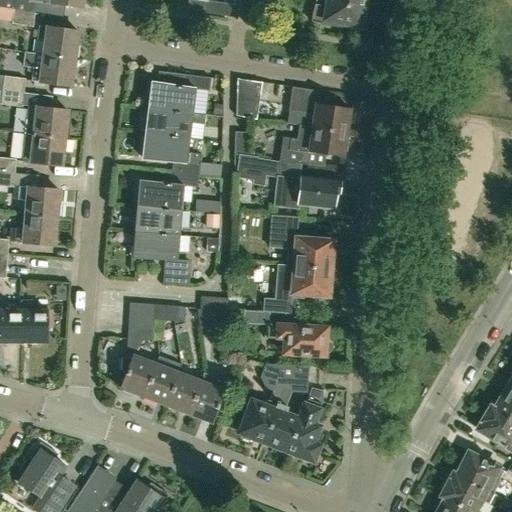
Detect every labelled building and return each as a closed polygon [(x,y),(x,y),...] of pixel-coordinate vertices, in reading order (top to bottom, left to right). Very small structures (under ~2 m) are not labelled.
[(0,0),(0,8),(14,10),(14,11),(35,14),(36,0),(0,0)] [(83,0),(42,0),(42,2),(82,8),(83,0)] [(207,0),(188,0),(187,10),(194,12),(194,11),(219,16),(228,17),(230,5),(221,3),(220,4),(208,1),(207,0)] [(361,27),(366,0),(330,0),(330,5),(317,2),(313,20),(344,26),(345,23),(361,27)] [(33,27),(35,14),(14,11),(12,24),(33,27)] [(46,41),(45,55),(75,60),(76,57),(78,31),(39,26),(37,40),(46,41)] [(71,87),(75,60),(45,55),(25,53),(24,57),(23,67),(34,68),(32,81),(71,87)] [(185,74),(185,75),(183,87),(152,83),(149,107),(192,113),(195,88),(208,90),(210,77),(185,74)] [(3,90),(24,93),(25,80),(5,77),(4,83),(3,90)] [(237,117),(247,118),(249,82),(237,80),(237,117)] [(262,83),(249,82),(247,118),(257,120),(262,83)] [(309,114),(307,127),(346,133),(347,128),(348,128),(350,116),(348,116),(349,109),(332,106),(334,98),(318,96),(319,92),(292,88),(288,111),(309,114)] [(2,103),(2,105),(22,107),(22,106),(24,94),(24,93),(3,90),(2,103)] [(27,119),(25,133),(65,138),(68,110),(51,108),(28,106),(27,119)] [(149,107),(145,133),(188,138),(190,122),(204,124),(205,115),(192,113),(149,107)] [(297,140),(283,137),(279,162),(287,164),(294,165),(295,163),(300,164),(308,165),(310,152),(343,157),(343,153),(347,151),(348,142),(345,140),(346,133),(307,127),(300,125),(297,140)] [(240,156),(248,156),(248,133),(235,132),(234,155),(239,156),(240,156)] [(22,162),(61,166),(65,138),(25,133),(22,162)] [(188,138),(145,133),(142,158),(174,162),(172,173),(198,176),(199,165),(185,163),(188,138)] [(257,159),(257,158),(248,156),(240,156),(239,156),(237,178),(252,180),(251,185),(263,186),(264,177),(277,178),(274,206),(298,209),(298,204),(323,207),(323,210),(335,211),(336,200),(333,199),(334,193),(337,193),(338,182),(301,177),(300,180),(297,180),(300,164),(295,163),(294,165),(287,164),(279,162),(257,159)] [(0,172),(15,174),(16,160),(0,158),(0,172)] [(15,174),(0,172),(0,186),(13,188),(15,174)] [(140,181),(138,206),(182,210),(184,185),(196,187),(198,176),(172,173),(171,184),(140,181)] [(28,201),(27,214),(57,217),(59,190),(20,186),(18,200),(28,201)] [(138,206),(136,231),(180,235),(182,210),(138,206)] [(16,228),(15,242),(54,245),(57,217),(27,214),(26,229),(16,228)] [(216,227),(216,215),(207,215),(207,226),(216,227)] [(288,265),(331,269),(333,241),(319,240),(307,239),(307,236),(296,235),(297,218),(272,216),(271,234),(281,234),(281,244),(286,245),(286,249),(289,249),(288,265)] [(177,260),(180,235),(136,231),(133,257),(165,259),(164,272),(189,274),(190,262),(177,260)] [(0,253),(10,254),(11,239),(0,238),(0,253)] [(0,253),(0,265),(9,266),(10,254),(0,253)] [(0,265),(0,278),(9,279),(9,266),(0,265)] [(331,269),(288,265),(287,281),(283,281),(282,285),(277,285),(276,300),(264,299),(263,312),(269,312),(290,314),(292,296),(302,297),(302,294),(319,296),(328,297),(331,269)] [(201,297),(200,309),(200,310),(206,310),(205,320),(224,322),(227,299),(201,297)] [(0,342),(23,342),(23,310),(21,310),(21,301),(20,301),(20,310),(0,309),(0,342)] [(23,310),(23,342),(48,342),(48,310),(33,310),(33,301),(21,301),(21,310),(23,310)] [(153,317),(153,316),(154,305),(130,303),(129,316),(153,317)] [(176,306),(165,305),(164,321),(175,321),(176,306)] [(186,307),(176,306),(175,321),(184,322),(186,307)] [(263,312),(244,310),(243,324),(265,325),(268,326),(268,325),(269,312),(263,312)] [(129,316),(128,328),(153,329),(153,317),(129,316)] [(268,326),(265,325),(264,336),(282,337),(281,353),(325,356),(326,328),(268,325),(268,326)] [(128,328),(127,339),(127,349),(137,353),(142,341),(152,341),(153,329),(128,328)] [(144,396),(157,364),(134,355),(132,358),(123,358),(122,370),(127,372),(121,387),(144,396)] [(179,372),(157,364),(144,396),(167,405),(179,372)] [(308,392),(308,380),(309,367),(266,366),(262,376),(267,387),(274,390),(271,400),(269,399),(267,405),(241,395),(236,408),(247,412),(239,433),(264,443),(284,388),(292,392),(308,392)] [(179,372),(167,405),(189,413),(202,381),(179,372)] [(205,373),(202,381),(189,413),(212,422),(224,390),(214,386),(217,378),(205,373)] [(300,418),(299,418),(287,413),(289,407),(287,406),(292,392),(284,388),(264,443),(287,451),(300,418)] [(499,397),(493,407),(511,418),(511,390),(509,388),(503,398),(499,397)] [(305,403),(299,418),(300,418),(287,451),(313,461),(319,445),(324,431),(319,429),(321,425),(315,423),(319,410),(322,403),(323,395),(313,391),(308,404),(305,403)] [(482,431),(507,446),(505,449),(511,452),(511,418),(493,407),(491,410),(489,410),(485,416),(486,418),(484,421),(487,422),(482,431)] [(29,458),(33,461),(19,482),(14,479),(14,480),(15,481),(6,495),(31,511),(34,511),(36,510),(38,511),(55,511),(73,485),(58,475),(65,465),(55,459),(58,454),(40,442),(29,458)] [(460,473),(459,473),(491,492),(495,493),(502,481),(497,480),(502,470),(494,465),(495,464),(470,451),(466,460),(464,458),(459,470),(460,473)] [(447,492),(446,494),(478,511),(481,511),(487,501),(491,503),(495,493),(491,492),(459,473),(458,476),(457,476),(453,484),(451,483),(450,485),(447,486),(446,489),(447,492)] [(150,511),(153,508),(158,511),(168,495),(150,483),(147,487),(137,481),(130,491),(118,483),(113,489),(93,475),(69,511),(150,511)] [(478,511),(446,494),(438,511),(440,511),(478,511)] [(500,506),(511,511),(511,500),(505,497),(500,506)]
